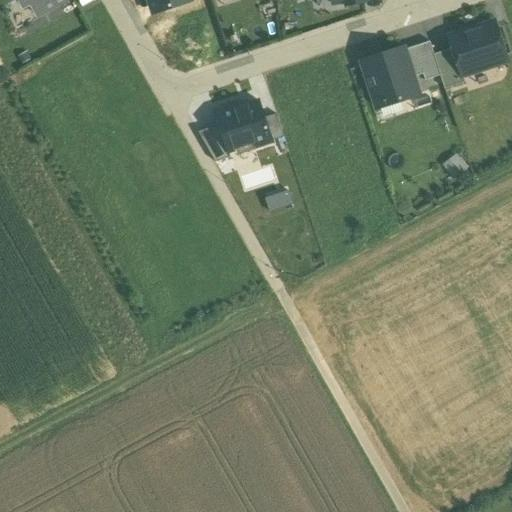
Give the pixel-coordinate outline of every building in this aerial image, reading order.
[(19,0),(22,6),(30,2),(37,14),(63,0),(19,0)] [(146,0),(151,15),(192,2),(191,0),(146,0)] [(494,20),(446,36),(451,48),(460,77),(508,61),(494,20)] [(429,41),(404,49),(414,82),(440,74),(433,54),(429,41)] [(460,77),(451,48),(433,54),(440,74),(444,87),(462,82),(460,77)] [(414,82),(404,49),(363,62),(378,110),(418,97),(414,82)] [(259,101),(215,114),(219,126),(227,152),(253,144),(255,149),(272,144),(271,140),(264,118),(259,101)] [(264,118),(271,140),(283,137),(276,114),(264,118)] [(227,152),(219,126),(198,132),(215,162),(228,157),(227,152)]
